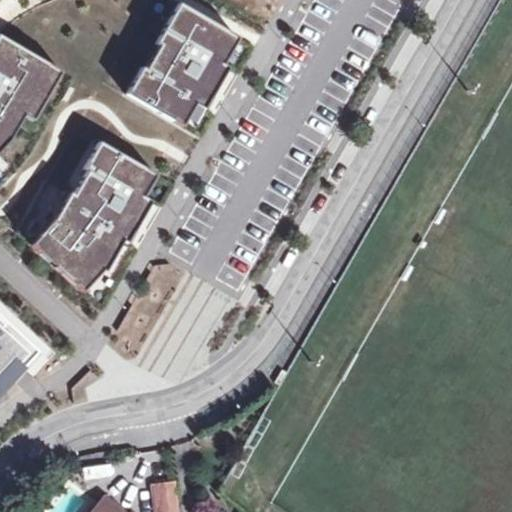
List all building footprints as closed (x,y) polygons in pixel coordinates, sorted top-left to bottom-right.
[(229,34),(179,4),(155,46),(158,48),(145,71),(141,69),(126,96),(172,123),(185,101),(193,106),(200,94),(210,101),(228,69),(223,66),(213,61),(229,34)] [(239,39),(229,34),(213,61),(223,66),(239,39)] [(0,151),(9,141),(23,116),(49,66),(0,37),(0,151)] [(61,73),(49,66),(23,116),(33,122),(61,73)] [(200,94),(193,106),(194,106),(204,112),(210,101),(200,94)] [(172,123),(182,128),(194,106),(193,106),(185,101),(172,123)] [(53,221),(37,238),(61,260),(53,269),(73,287),(92,266),(102,272),(104,273),(122,243),(117,240),(124,229),(133,234),(151,203),(143,199),(133,193),(146,171),(98,143),(83,170),(86,172),(72,196),(69,194),(53,221)] [(253,208),(279,225),(306,184),(280,167),(253,208)] [(156,176),(146,171),(133,193),(143,199),(156,176)] [(124,229),(117,240),(122,243),(126,245),(133,234),(124,229)] [(37,238),(29,246),(53,269),(61,260),(37,238)] [(92,266),(73,287),(81,295),(102,272),(92,266)] [(0,396),(40,353),(0,315),(0,396)] [(151,491),(154,511),(175,511),(172,488),(151,491)] [(114,511),(102,501),(93,511),(114,511)]
